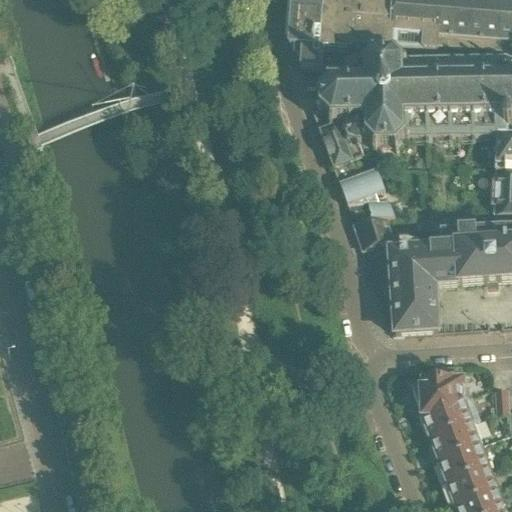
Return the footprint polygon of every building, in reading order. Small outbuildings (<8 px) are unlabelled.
[(269,0),(279,24),(284,22),(285,23),(292,24),(293,0),(269,0)] [(284,22),(279,24),(289,51),(294,51),(293,63),(296,71),(302,69),(301,73),(322,75),(323,53),(324,33),(325,0),(293,0),(292,24),(285,23),(284,22)] [(325,0),(324,33),(323,53),(353,55),(353,52),(369,53),(369,50),(437,56),(438,51),(511,56),(511,4),(450,0),(325,0)] [(472,149),(497,148),(509,147),(508,141),(508,135),(511,132),(511,66),(511,67),(507,65),(507,61),(503,61),(503,65),(497,67),(497,61),(470,61),(470,66),(452,66),(452,62),(447,62),(448,66),(428,67),(428,62),(424,62),(424,67),(408,67),(407,66),(403,68),(396,61),(398,58),(394,56),(373,57),(370,58),(371,62),(365,68),(359,66),(359,61),(354,61),(354,66),(347,69),(342,65),(326,64),(324,96),(321,99),(317,98),(316,101),(320,102),(319,115),(356,103),(376,157),(396,157),(399,156),(397,152),(404,145),(408,147),(408,146),(426,146),(426,150),(430,149),(430,146),(449,145),(449,149),(453,149),(453,145),(472,145),(472,149)] [(334,173),(376,157),(356,103),(319,115),(313,117),(334,173)] [(511,141),(508,141),(509,147),(497,148),(494,221),(511,221),(511,141)] [(398,225),(397,224),(377,174),(340,189),(348,211),(368,209),(371,226),(385,225),(398,225)] [(348,211),(355,230),(371,226),(368,209),(348,211)] [(371,226),(355,230),(364,256),(393,246),(386,227),(385,225),(371,226)] [(511,232),(440,237),(441,253),(430,253),(430,245),(403,247),(404,255),(390,256),(390,259),(395,338),(395,339),(438,336),(435,291),(511,286),(511,232)] [(413,396),(422,421),(472,403),(467,390),(463,390),(463,381),(450,382),(450,383),(423,385),(423,392),(413,396)] [(498,419),(509,418),(507,396),(496,397),(498,419)] [(422,421),(431,444),(470,429),(480,425),(472,403),(422,421)] [(431,444),(439,466),(479,452),(479,450),(482,449),(479,440),(475,441),(470,429),(431,444)] [(448,488),(487,474),(491,472),(488,463),(484,464),(479,452),(439,466),(448,488)] [(448,488),(456,511),(496,496),(500,494),(496,486),(492,487),(487,474),(448,488)] [(456,511),(505,511),(504,508),(501,509),(496,496),(456,511)]
